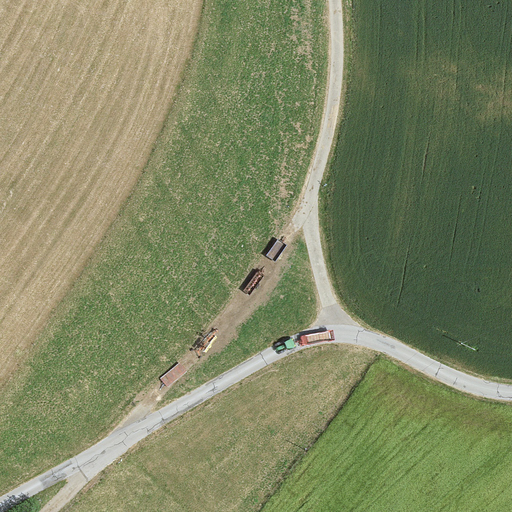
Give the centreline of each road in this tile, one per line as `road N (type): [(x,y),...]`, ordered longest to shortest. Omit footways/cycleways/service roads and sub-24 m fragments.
road 1 (unclassified): [(511,390),(484,388),(374,340),(324,333),(271,353),(0,502)]
road 2 (track): [(42,511),(231,312),(307,204)]
road 3 (track): [(329,0),(326,119),(307,204),(320,283),(341,336)]
